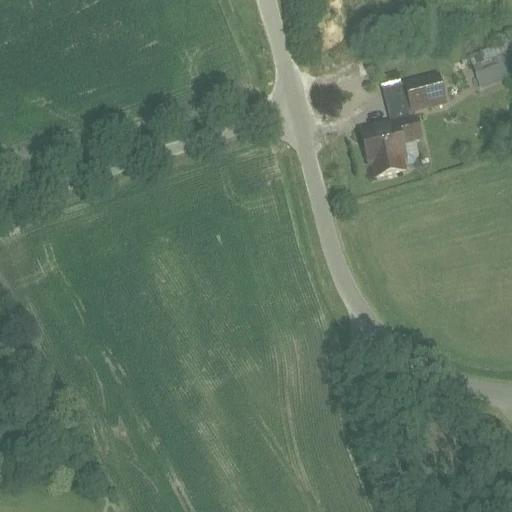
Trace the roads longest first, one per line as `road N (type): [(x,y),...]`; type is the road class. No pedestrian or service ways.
road 1 (unclassified): [(511,395),(455,385),(419,367),(352,305),(323,230),(297,107)]
road 2 (unclassified): [(0,208),(297,107)]
road 3 (track): [(364,321),(358,356),(365,417),(401,511)]
